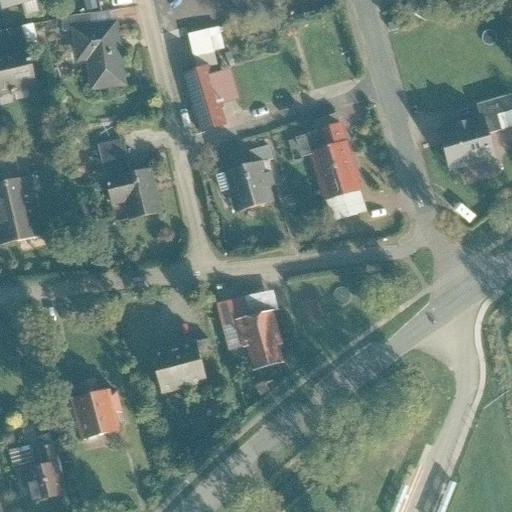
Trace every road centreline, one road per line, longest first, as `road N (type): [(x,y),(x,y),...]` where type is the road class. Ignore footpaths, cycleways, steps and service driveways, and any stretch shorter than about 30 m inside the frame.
road 1 (residential): [(196,511),(471,287)]
road 2 (residential): [(206,276),(432,245)]
road 3 (residential): [(385,89),(180,151)]
road 4 (residential): [(0,301),(206,276)]
road 5 (residential): [(432,245),(385,89)]
road 6 (residential): [(180,151),(141,0)]
road 7 (residential): [(206,276),(180,151)]
